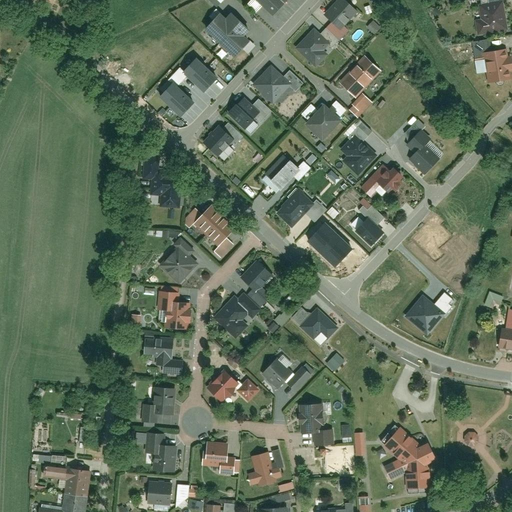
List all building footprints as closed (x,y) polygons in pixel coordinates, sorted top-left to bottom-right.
[(286,3),(282,0),(258,0),(274,15),(286,3)] [(347,0),(338,0),(327,13),(343,27),(358,10),(347,0)] [(484,33),(506,32),(505,5),(483,6),(484,33)] [(232,14),(227,20),(221,14),(206,29),(236,56),(250,40),(245,36),(250,31),(232,14)] [(335,21),(328,28),(341,40),(347,33),(335,21)] [(373,23),(369,28),(375,34),(380,29),(373,23)] [(328,28),(322,34),(334,46),(341,40),(328,28)] [(313,32),(296,50),(316,68),(333,51),(313,32)] [(491,43),(476,45),(477,53),(492,51),(491,43)] [(511,56),(507,57),(506,52),(485,54),(489,84),(509,81),(508,71),(511,70),(511,56)] [(341,83),(357,98),(382,71),(367,56),(341,83)] [(204,91),(217,78),(196,59),(184,72),(204,91)] [(291,82),(271,64),(254,83),(273,101),(291,82)] [(181,116),(193,103),(173,84),(161,97),(181,116)] [(244,95),(229,111),(246,128),(261,112),(244,95)] [(306,125),(327,142),(349,114),(327,98),(306,125)] [(311,105),(303,114),(309,119),(316,110),(311,105)] [(418,120),(405,134),(412,140),(425,126),(418,120)] [(221,128),(205,145),(218,158),(234,141),(221,128)] [(380,155),(363,141),(368,136),(358,128),(349,138),(351,140),(342,150),(350,157),(344,164),(361,178),(380,155)] [(416,153),(409,160),(426,176),(443,159),(432,149),(437,145),(423,132),(409,147),(416,153)] [(267,173),(283,187),(300,168),(284,154),(267,173)] [(392,165),(381,177),(377,182),(382,186),(389,192),(393,187),(396,190),(403,182),(400,179),(403,175),(392,165)] [(373,196),(382,186),(377,182),(381,177),(377,174),(364,188),(373,196)] [(162,209),(182,209),(182,176),(161,176),(162,209)] [(276,211),(294,226),(313,202),(296,188),(276,211)] [(202,214),(192,224),(217,246),(226,237),(234,229),(209,206),(202,214)] [(195,207),(182,221),(189,227),(192,224),(202,214),(195,207)] [(370,217),(357,230),(372,245),(385,233),(370,217)] [(322,254),(339,236),(325,223),(308,241),(322,254)] [(352,249),(339,236),(322,254),(335,266),(352,249)] [(213,251),(221,257),(233,244),(226,237),(217,246),(213,251)] [(184,238),(177,246),(190,257),(196,248),(184,238)] [(178,253),(164,271),(182,285),(196,267),(178,253)] [(242,278),(255,291),(275,269),(262,257),(242,278)] [(500,304),(503,297),(490,292),(485,305),(492,307),(494,302),(500,304)] [(191,329),(191,325),(195,325),(195,309),(190,310),(190,304),(178,305),(178,293),(158,293),(158,312),(167,312),(168,330),(191,329)] [(422,297),(405,317),(427,335),(444,315),(422,297)] [(231,302),(215,319),(236,339),(252,322),(231,302)] [(303,308),(292,318),(300,326),(310,316),(303,308)] [(316,311),(301,329),(315,341),(330,323),(316,311)] [(511,332),(504,331),(500,348),(511,351),(511,332)] [(148,335),(148,357),(176,357),(176,334),(148,335)] [(336,355),(328,365),(336,371),(344,361),(336,355)] [(278,359),(262,376),(280,392),(296,376),(278,359)] [(167,360),(167,375),(185,375),(185,360),(167,360)] [(290,385),(298,392),(313,375),(305,368),(290,385)] [(229,369),(210,390),(226,404),(245,384),(229,369)] [(248,385),(238,395),(248,405),(259,395),(248,385)] [(177,389),(156,389),(156,414),(178,414),(177,389)] [(298,406),(299,434),(316,433),(316,448),(333,448),(333,420),(316,420),(315,406),(298,406)] [(153,416),(153,425),(167,424),(167,416),(153,416)] [(399,462),(385,469),(392,483),(408,475),(408,490),(434,489),(433,465),(441,461),(434,445),(429,447),(403,426),(384,450),(399,462)] [(356,433),(357,456),(368,456),(366,432),(356,433)] [(466,438),(466,443),(469,447),(476,447),(480,444),(481,438),(477,434),(471,434),(466,438)] [(164,436),(148,435),(148,446),(157,446),(155,469),(173,470),(174,446),(163,445),(164,436)] [(238,460),(232,460),(232,444),(204,444),(204,465),(222,465),(222,475),(238,475),(238,460)] [(33,453),(33,461),(47,462),(65,463),(65,460),(66,455),(33,453)] [(247,476),(250,487),(257,485),(257,486),(278,482),(271,453),(251,457),(255,474),(247,476)] [(64,479),(63,495),(63,505),(41,504),(40,511),(86,511),(87,496),(89,462),(65,460),(65,463),(47,462),(46,478),(64,479)] [(147,483),(146,505),(170,507),(171,484),(147,483)]
